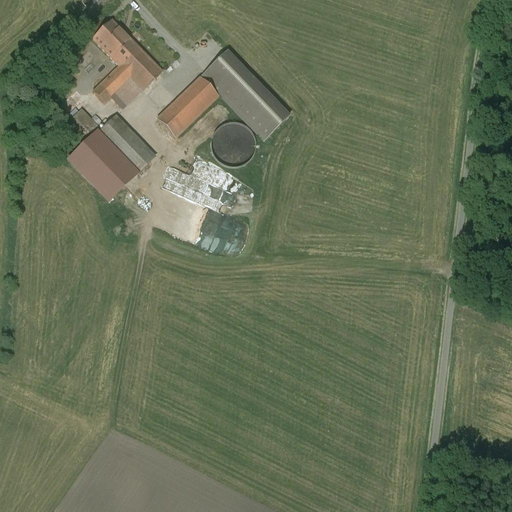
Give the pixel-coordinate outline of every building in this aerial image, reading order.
[(160,75),(107,19),(86,39),(117,71),(91,95),(102,108),(110,100),(121,112),(160,75)] [(225,52),(153,121),(172,141),(216,99),(259,143),(287,116),(225,52)] [(153,157),(113,116),(95,133),(73,111),(58,126),(121,189),(153,157)] [(222,138),(216,136),(212,136),(207,138),(204,141),(202,145),(202,150),(202,153),(204,157),(208,159),(213,161),(218,161),(220,160),(225,156),(227,152),(227,145),(225,141),(222,138)] [(249,212),(259,188),(221,172),(215,185),(203,181),(199,191),(249,212)] [(215,210),(212,216),(221,221),(224,215),(215,210)]
